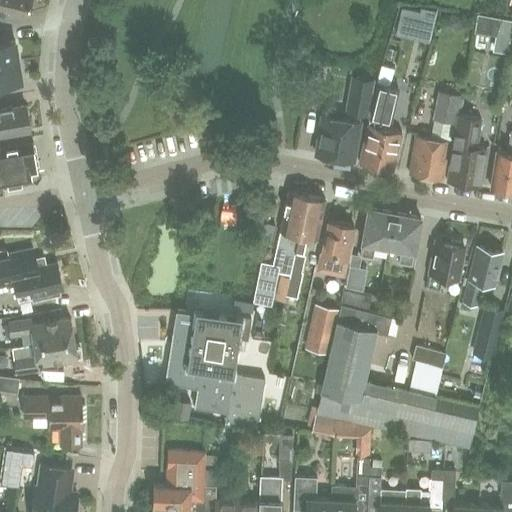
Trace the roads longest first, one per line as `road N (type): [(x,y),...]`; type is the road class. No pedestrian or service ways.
road 1 (residential): [(511,213),(241,159),(84,190)]
road 2 (residential): [(111,511),(125,453),(126,359),(84,190)]
road 3 (residential): [(84,190),(68,106),(78,0)]
